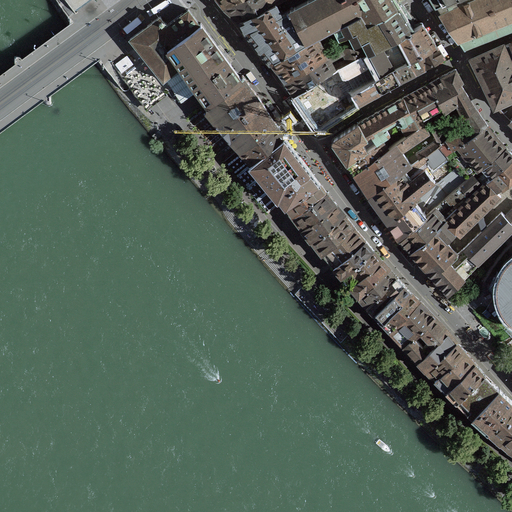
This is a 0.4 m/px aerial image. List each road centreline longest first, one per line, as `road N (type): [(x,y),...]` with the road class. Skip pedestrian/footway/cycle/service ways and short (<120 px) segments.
road 1 (residential): [(178,114),(264,218),(283,219),(393,346),(511,458)]
road 2 (residential): [(311,143),(511,387)]
road 3 (residential): [(311,143),(457,60)]
road 4 (residential): [(178,114),(157,102),(84,0)]
road 5 (residential): [(0,102),(110,20)]
